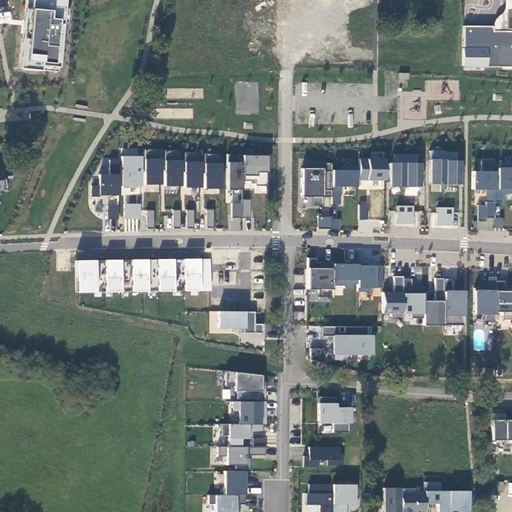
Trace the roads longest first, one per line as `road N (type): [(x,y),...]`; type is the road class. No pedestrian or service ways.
road 1 (residential): [(0,245),(287,240)]
road 2 (residential): [(511,397),(285,379)]
road 3 (residential): [(287,240),(511,249)]
road 4 (residential): [(286,73),(287,240)]
road 5 (residential): [(287,240),(285,379)]
road 6 (residential): [(285,379),(282,511)]
